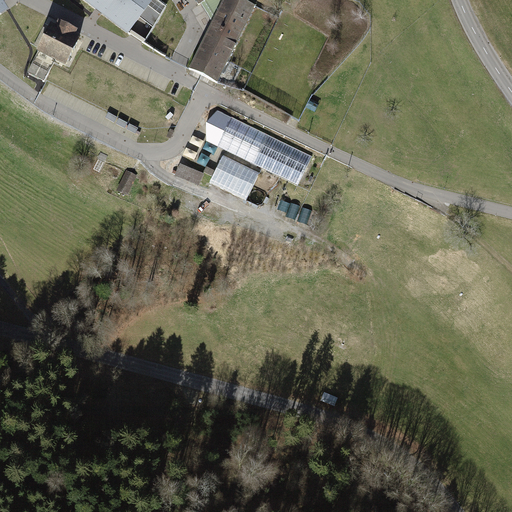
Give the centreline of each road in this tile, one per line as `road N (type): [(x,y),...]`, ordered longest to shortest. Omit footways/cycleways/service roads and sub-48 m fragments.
road 1 (unclassified): [(511,213),(401,185),(30,0)]
road 2 (tertiary): [(0,327),(332,425),(400,460),(453,511)]
